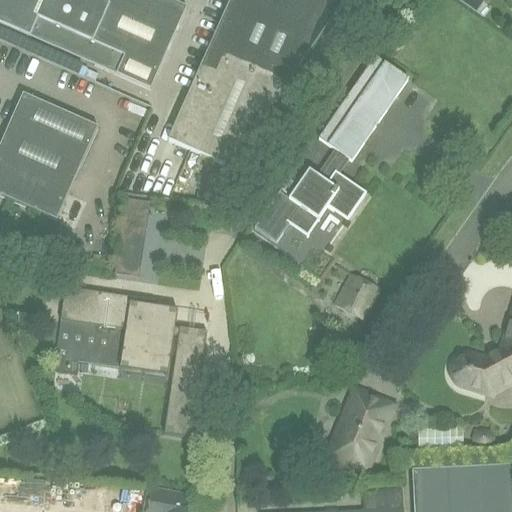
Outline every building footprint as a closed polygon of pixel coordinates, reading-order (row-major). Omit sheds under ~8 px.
[(187,9),(167,0),(0,0),(0,24),(151,91),(187,9)] [(265,119),(288,86),(348,0),(230,0),(168,142),(230,169),(254,114),(265,119)] [(484,1),(481,0),(451,0),(475,15),(484,1)] [(339,153),(334,159),(343,165),(348,159),(353,162),(410,80),(377,57),(320,139),(339,153)] [(24,96),(0,148),(0,158),(7,162),(0,180),(0,196),(57,222),(99,129),(24,96)] [(338,173),(343,165),(334,159),(321,178),(311,171),(291,199),(281,192),(255,228),(277,244),(292,223),(299,228),(309,214),(320,221),(329,208),(347,220),(365,193),(338,173)] [(335,306),(366,322),(383,292),(352,275),(335,306)] [(168,377),(173,337),(179,338),(165,435),(191,439),(206,333),(182,330),(175,328),(178,312),(156,308),(157,301),(130,296),(66,288),(61,321),(54,371),(77,374),(79,363),(120,369),(119,370),(168,377)] [(485,358),(473,355),(469,355),(465,355),(462,356),(458,358),(456,361),(453,364),(452,367),(451,371),(452,375),(453,378),(454,382),(457,384),(460,387),(463,388),(493,397),(511,388),(511,316),(502,350),(485,358)] [(366,476),(395,406),(354,389),(325,460),(366,476)] [(459,441),(460,422),(423,421),(422,441),(459,441)] [(511,511),(511,467),(412,472),(413,511),(511,511)] [(197,511),(194,511),(197,498),(149,489),(144,511),(197,511)] [(403,511),(402,491),(363,493),(363,511),(403,511)]
